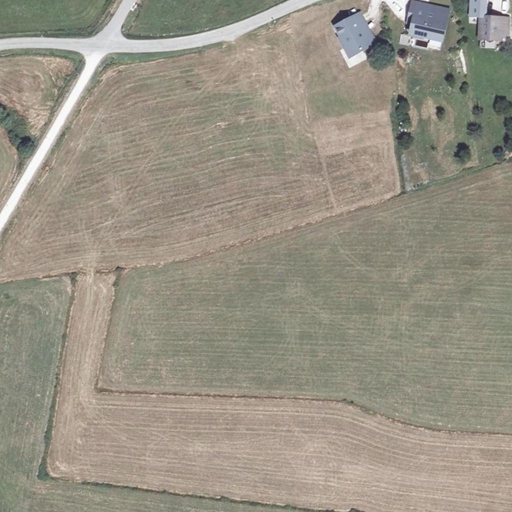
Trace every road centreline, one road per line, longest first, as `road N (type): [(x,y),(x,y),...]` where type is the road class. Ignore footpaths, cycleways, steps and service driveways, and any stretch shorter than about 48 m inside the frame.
road 1 (unclassified): [(103,46),(175,44),(303,0)]
road 2 (track): [(0,223),(103,46)]
